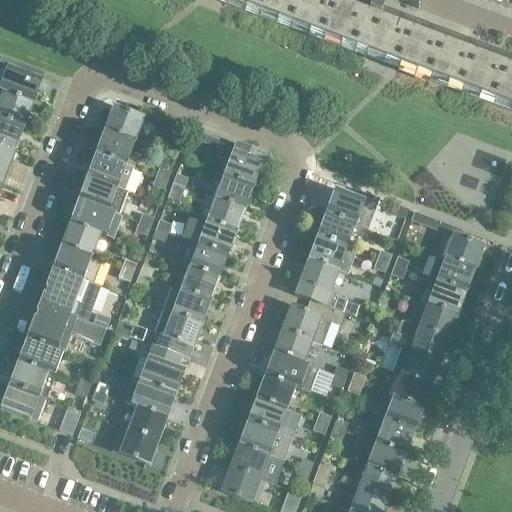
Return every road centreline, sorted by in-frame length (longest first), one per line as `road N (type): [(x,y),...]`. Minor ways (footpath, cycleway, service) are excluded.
road 1 (residential): [(179,511),(303,165),(295,147),(90,72)]
road 2 (residential): [(0,302),(90,72)]
road 3 (residential): [(432,511),(511,301)]
